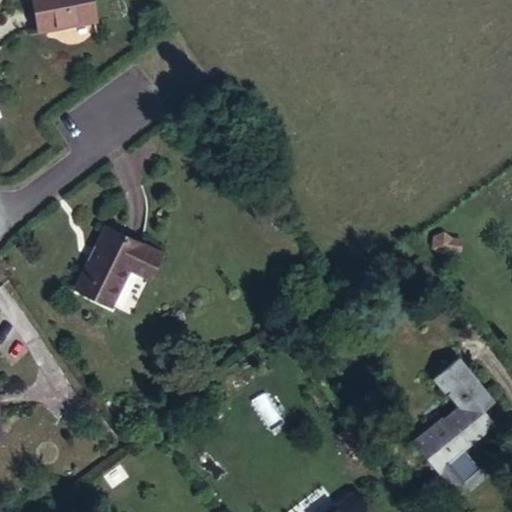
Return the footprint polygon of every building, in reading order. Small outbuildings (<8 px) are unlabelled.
[(98,0),(91,0),(40,6),(46,53),(104,45),(98,0)] [(107,226),(73,292),(112,311),(131,273),(152,283),(166,255),(107,226)] [(446,256),(436,260),(432,268),(438,276),(448,273),(457,277),(461,269),(452,264),(446,256)] [(445,444),(417,467),(447,503),(463,489),(459,483),(501,450),(490,437),(501,428),(468,387),(443,406),(468,434),(450,451),(445,444)] [(370,511),(354,493),(332,511),(370,511)]
